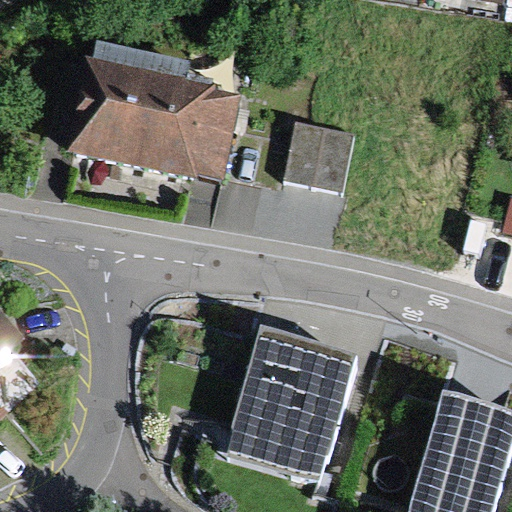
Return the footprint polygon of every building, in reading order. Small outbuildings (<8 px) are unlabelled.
[(231,101),(76,71),(58,161),(214,191),(216,180),(227,123),(231,101)] [(286,134),(227,123),(216,180),(275,191),(286,134)] [(299,124),(292,188),(354,195),(361,131),(299,124)] [(0,358),(13,347),(0,331),(0,358)] [(353,374),(264,347),(230,459),(319,486),(353,374)] [(496,511),(511,461),(511,428),(447,409),(414,511),(496,511)]
